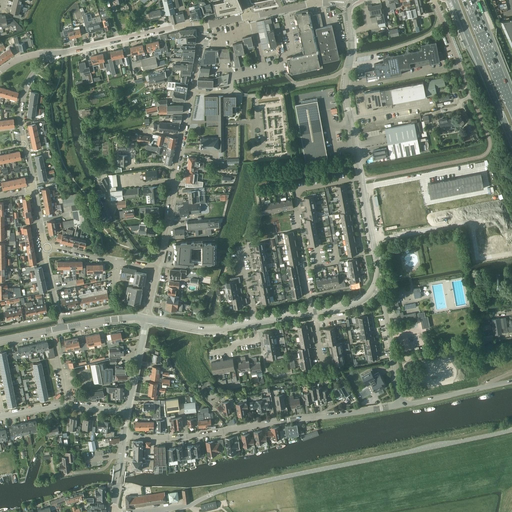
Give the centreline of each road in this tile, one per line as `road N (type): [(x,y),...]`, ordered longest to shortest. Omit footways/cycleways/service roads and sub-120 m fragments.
road 1 (unclassified): [(511,429),(134,511)]
road 2 (unclassified): [(123,434),(178,437),(402,404)]
road 3 (residential): [(191,92),(155,267)]
road 4 (tertiary): [(362,179),(345,87),(348,4)]
road 5 (primary): [(453,0),(511,140)]
road 6 (residential): [(58,52),(207,25)]
road 7 (residential): [(34,188),(20,120),(23,91),(58,52)]
road 8 (tertiary): [(402,404),(383,302),(371,291)]
